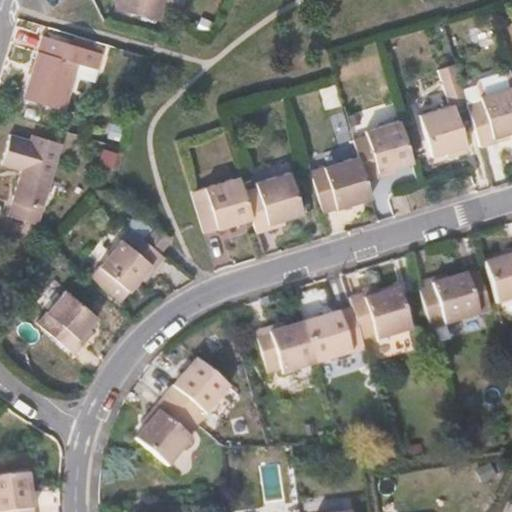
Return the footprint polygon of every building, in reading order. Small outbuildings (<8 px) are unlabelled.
[(155,18),(160,0),(115,0),(114,6),(155,18)] [(63,107),(76,61),(95,66),(99,51),(39,34),(21,94),(63,107)] [(511,84),(507,67),(476,76),(473,82),(460,85),(465,102),(476,98),(476,95),(511,84)] [(511,84),(476,95),(476,98),(465,102),(476,139),(478,144),(492,140),(490,135),(504,131),(511,128),(511,84)] [(461,143),(476,139),(465,102),(450,106),(449,102),(415,113),(427,153),(461,143)] [(408,159),(403,141),(396,120),(363,130),(364,135),(350,139),(355,155),(359,168),(362,179),(376,174),(375,170),(408,159)] [(505,136),(504,131),(490,135),(492,140),(505,136)] [(35,223),(58,142),(27,133),(26,139),(6,133),(0,154),(0,160),(17,166),(4,214),(35,223)] [(463,148),(478,144),(476,139),(461,143),(463,148)] [(362,179),(359,168),(355,155),(307,170),(319,210),(368,196),(362,179)] [(300,212),(287,169),(251,180),(253,185),(240,189),(249,216),(253,231),(267,227),(266,223),(281,219),(300,212)] [(240,189),(238,180),(236,174),(188,188),(201,230),(249,216),(240,189)] [(267,227),(282,223),(281,219),(266,223),(267,227)] [(156,251),(167,237),(154,226),(143,240),(156,251)] [(153,267),(162,256),(156,251),(143,240),(136,234),(127,245),(123,243),(93,279),(118,301),(139,276),(148,265),(153,267)] [(511,246),(511,252),(499,256),(482,261),(495,304),(511,298),(511,246)] [(511,252),(511,246),(497,250),(499,256),(511,252)] [(143,279),(153,267),(148,265),(139,276),(143,279)] [(489,311),(477,271),(466,275),(478,315),(489,311)] [(417,288),(447,279),(445,273),(415,282),(417,288)] [(478,315),(466,275),(465,273),(447,279),(417,288),(430,329),(478,315)] [(410,329),(397,289),(363,299),(362,294),(347,298),(351,308),(360,339),(373,335),(375,340),(410,329)] [(87,325),(94,317),(60,290),(43,309),(57,322),(48,333),(72,353),(82,341),(77,336),(87,325)] [(360,339),(351,308),(302,321),(316,364),(363,350),(360,339)] [(316,364),(302,321),(284,327),(269,332),(267,327),(253,331),(266,373),(279,370),(281,374),(316,364)] [(269,332),(284,327),(282,322),(267,327),(269,332)] [(82,341),(92,328),(87,325),(77,336),(82,341)] [(194,424),(227,387),(193,358),(160,395),(194,424)] [(187,439),(184,435),(194,424),(160,395),(151,406),(154,410),(131,436),(163,465),(187,439)] [(28,511),(24,474),(0,477),(0,511),(28,511)]
